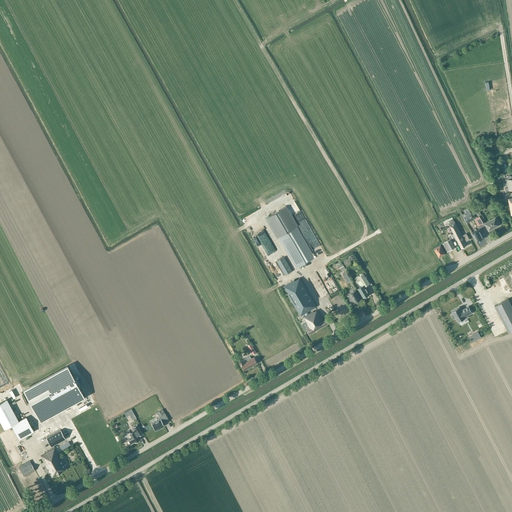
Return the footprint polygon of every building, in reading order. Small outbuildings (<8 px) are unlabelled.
[(314,258),(296,227),(297,227),(286,207),(266,218),(278,238),(279,237),(297,268),(314,258)] [(485,222),(481,215),(479,212),(476,214),(478,217),(474,219),(477,226),(485,222)] [(474,219),(473,218),(471,214),(464,217),(467,223),(474,219)] [(452,217),(448,219),(451,225),(449,226),(453,234),(452,235),(453,237),(455,237),(461,233),(455,223),(452,217)] [(495,217),(484,223),(489,231),(499,225),(495,217)] [(484,238),(481,232),(479,229),(472,233),(474,236),(477,242),(484,238)] [(466,234),(462,236),(461,233),(455,237),(461,248),(467,245),(465,242),(469,240),(466,234)] [(255,244),(258,252),(272,247),(270,240),(267,242),(266,239),(262,241),(255,244)] [(455,247),(451,239),(450,239),(445,242),(443,244),(447,252),(455,247)] [(434,249),(439,257),(445,253),(440,246),(434,249)] [(285,275),(288,273),(292,271),(284,257),(277,261),(285,275)] [(365,287),(367,285),(370,284),(364,274),(358,277),(363,285),(357,289),(363,298),(369,294),(365,287)] [(294,280),(283,286),(300,316),(303,314),(305,316),(303,317),(306,322),(302,324),(306,330),(307,330),(310,334),(328,324),(325,319),(322,320),(317,310),(313,312),(313,311),(308,314),(307,312),(316,307),(300,278),(295,281),(294,280)] [(356,290),(347,296),(351,302),(354,301),(355,302),(361,299),(356,290)] [(494,305),(505,325),(508,332),(511,330),(511,305),(508,298),(494,305)] [(455,318),(458,322),(466,318),(465,317),(472,312),(469,306),(461,310),(459,307),(452,311),(453,314),(451,315),(453,319),(455,318)] [(469,337),(471,339),(472,342),(481,337),(479,334),(478,332),(469,337)] [(248,345),(253,355),(256,353),(251,343),(248,345)] [(254,357),(251,359),(250,356),(240,361),(242,364),(245,370),(257,363),(254,357)] [(68,366),(23,390),(40,420),(84,396),(68,366)] [(7,400),(0,403),(0,421),(4,428),(18,421),(7,400)] [(162,423),(165,422),(168,420),(165,413),(159,417),(160,419),(152,424),(155,430),(164,426),(162,423)] [(26,417),(11,425),(19,439),(34,431),(26,417)] [(127,432),(122,435),(126,441),(128,440),(131,444),(139,439),(136,434),(141,432),(137,424),(132,427),(134,430),(130,433),(130,432),(128,433),(127,432)] [(44,454),(40,456),(41,457),(46,466),(47,466),(50,471),(49,472),(51,477),(58,473),(58,472),(59,471),(60,472),(66,469),(53,445),(65,439),(60,430),(46,438),(52,448),(44,453),(44,454)] [(31,464),(29,461),(19,466),(20,470),(24,476),(35,471),(31,464)]
